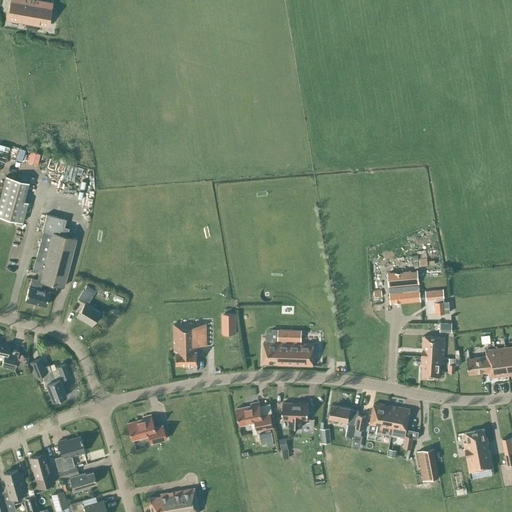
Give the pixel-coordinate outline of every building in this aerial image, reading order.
[(39,0),(10,0),(7,19),(47,26),(51,2),(39,0)] [(23,201),(28,182),(5,176),(0,195),(0,216),(22,222),(27,202),(23,201)] [(28,286),(25,301),(45,306),(51,284),(63,287),(76,238),(62,235),(62,234),(61,234),(63,226),(64,226),(66,219),(46,214),(42,230),(43,230),(32,271),(38,272),(38,274),(39,275),(38,280),(31,278),(29,286),(28,286)] [(427,265),(426,257),(419,258),(420,266),(427,265)] [(421,276),(443,275),(443,268),(421,268),(421,276)] [(420,302),(419,288),(417,269),(387,272),(390,305),(420,302)] [(86,285),(83,290),(77,299),(84,303),(76,316),(91,325),(99,312),(87,304),(93,295),(92,295),(95,291),(86,285)] [(443,289),(425,291),(426,300),(436,299),(444,299),(443,289)] [(436,302),(434,302),(435,314),(445,313),(450,313),(448,301),(444,302),(444,299),(436,299),(436,302)] [(236,333),(236,313),(222,313),(222,334),(236,333)] [(206,323),(197,324),(173,324),(174,352),(176,352),(176,364),(196,364),(196,351),(195,351),(195,346),(206,346),(206,323)] [(451,323),(439,323),(439,332),(451,332),(451,323)] [(263,343),(262,364),(277,364),(277,365),(313,366),(313,344),(303,343),(301,343),(287,343),(287,341),(293,341),(293,330),(278,330),(272,329),(271,333),(271,342),(271,343),(265,343),(263,343)] [(422,356),(443,358),(444,337),(423,336),(422,356)] [(0,341),(0,356),(3,357),(1,366),(14,369),(18,351),(12,350),(13,345),(9,344),(0,341)] [(505,347),(496,348),(499,377),(508,376),(505,347)] [(469,358),(467,358),(469,375),(488,372),(489,378),(499,377),(496,348),(486,349),(487,355),(469,358)] [(443,358),(422,356),(421,363),(423,363),(422,376),(439,377),(440,364),(443,364),(443,358)] [(42,367),(39,358),(30,362),(36,377),(42,375),(46,384),(52,400),(66,395),(59,379),(61,378),(61,379),(69,375),(65,363),(56,366),(57,368),(51,371),(48,365),(42,367)] [(272,427),(270,414),(261,415),(259,402),(250,403),(251,405),(236,408),(240,425),(255,422),(257,430),(272,427)] [(308,403),(299,403),(282,403),(282,419),(289,419),(289,427),(301,427),(302,419),(307,420),(308,403)] [(386,417),(388,405),(378,403),(377,405),(373,404),(369,424),(370,424),(369,429),(377,430),(376,433),(390,435),(394,418),(386,417)] [(358,410),(350,409),(350,408),(331,404),(328,418),(347,421),(347,424),(355,425),(357,415),(358,410)] [(410,409),(388,405),(386,417),(394,418),(390,435),(404,437),(405,433),(410,409)] [(126,423),(131,440),(148,435),(150,443),(165,439),(162,425),(153,428),(150,415),(142,417),(143,419),(126,423)] [(355,425),(355,428),(361,429),(363,430),(366,416),(357,415),(355,425)] [(330,442),(329,428),(320,429),(322,443),(330,442)] [(484,429),(465,432),(467,442),(464,442),(469,472),(493,467),(489,450),(488,450),(487,443),(488,443),(487,438),(485,438),(484,429)] [(263,434),(259,434),(261,445),(266,444),(267,447),(273,445),(270,432),(263,434)] [(354,437),(352,446),(358,447),(359,445),(360,446),(362,436),(360,436),(354,434),(354,437)] [(411,449),(413,436),(405,435),(402,447),(411,449)] [(62,456),(56,458),(54,458),(58,471),(74,466),(71,455),(84,452),(79,436),(66,440),(66,439),(57,441),(62,456)] [(288,447),(285,437),(279,439),(281,449),(288,447)] [(433,448),(417,451),(423,480),(439,477),(435,458),(434,453),(433,448)] [(47,465),(44,453),(29,457),(34,475),(29,476),(33,489),(54,483),(49,465),(47,465)] [(78,473),(76,467),(58,472),(60,478),(78,473)] [(18,475),(16,469),(3,473),(8,493),(3,494),(8,511),(10,511),(16,510),(13,503),(23,500),(26,511),(32,511),(37,511),(33,495),(28,497),(22,474),(18,475)] [(96,483),(93,472),(85,474),(84,473),(69,477),(73,491),(88,487),(88,485),(96,483)] [(198,511),(194,488),(159,494),(160,496),(148,498),(150,511),(198,511)] [(55,511),(67,508),(63,491),(50,495),(55,511)] [(82,500),(70,504),(72,511),(82,511),(86,511),(85,511),(106,511),(103,503),(103,500),(97,502),(84,506),(82,500)]
